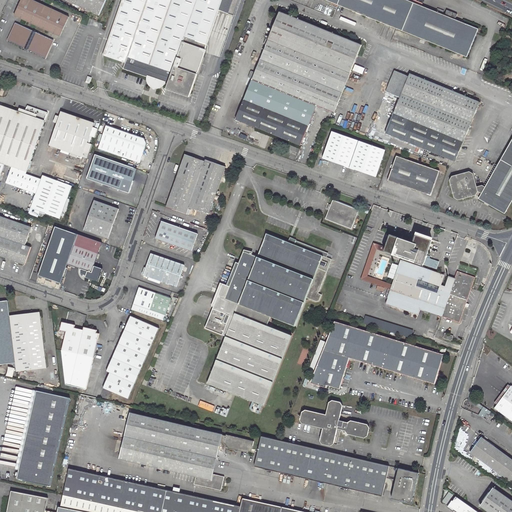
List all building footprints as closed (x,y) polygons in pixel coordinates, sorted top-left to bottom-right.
[(21,0),(15,15),(60,36),(69,17),(32,0),(21,0)] [(65,0),(100,16),(106,0),(65,0)] [(122,0),(103,55),(125,63),(124,69),(148,77),(148,79),(149,82),(150,84),(151,85),(152,85),(154,86),(155,86),(156,86),(158,86),(159,85),(160,84),(161,84),(162,82),(168,84),(167,86),(169,87),(168,88),(188,95),(189,93),(191,94),(198,74),(197,74),(222,0),(122,0)] [(327,0),(468,57),(479,29),(456,19),(458,15),(447,10),(445,15),(408,0),(327,0)] [(363,45),(281,11),(237,119),(301,145),(318,105),(335,112),(363,45)] [(54,40),(15,23),(8,41),(21,47),(22,47),(21,47),(24,49),(24,50),(28,52),(29,51),(31,52),(31,51),(46,58),(54,40)] [(222,48),(223,45),(218,44),(215,55),(219,57),(222,48)] [(368,138),(389,145),(393,136),(456,161),(480,102),(411,73),(409,76),(395,70),(385,95),(377,92),(366,116),(375,119),(368,138)] [(27,172),(45,121),(0,105),(0,179),(5,165),(27,172)] [(82,157),(95,123),(61,111),(49,145),(82,157)] [(144,138),(107,125),(99,149),(140,163),(147,144),(144,138)] [(386,150),(332,131),(323,158),(377,177),(386,150)] [(511,141),(486,186),(483,185),(478,187),(474,174),(470,172),(452,176),(450,180),(455,197),(459,200),(478,194),(482,197),(482,198),(507,212),(511,202),(511,141)] [(186,154),(167,206),(187,213),(189,207),(209,214),(216,196),(218,190),(226,167),(206,159),(205,161),(186,154)] [(388,180),(431,195),(440,171),(397,156),(388,180)] [(85,184),(122,197),(129,175),(123,173),(117,171),(120,164),(108,160),(105,167),(93,163),(85,184)] [(126,166),(120,164),(117,171),(123,173),(126,166)] [(72,185),(43,175),(31,208),(61,218),(72,185)] [(350,229),(358,209),(332,199),(324,219),(350,229)] [(95,200),(84,230),(108,239),(119,209),(95,200)] [(0,256),(25,265),(31,247),(26,245),(32,228),(0,216),(0,256)] [(156,238),(192,251),(199,234),(162,221),(156,238)] [(287,240),(266,232),(257,256),(243,250),(229,285),(222,282),(205,327),(226,335),(207,383),(264,405),(291,334),(267,324),(270,315),(295,325),(307,296),(316,300),(319,298),(322,293),(318,291),(331,257),(326,255),(327,250),(295,238),(294,242),(293,242),(293,243),(287,240)] [(476,278),(458,271),(455,279),(449,278),(446,287),(441,285),(445,276),(424,269),(425,265),(428,267),(430,262),(427,261),(434,241),(426,238),(427,236),(419,234),(415,243),(392,235),(388,248),(375,243),(374,248),(378,249),(405,259),(404,262),(403,261),(394,286),(368,277),(364,275),(362,279),(393,290),(388,304),(419,315),(422,306),(431,309),(430,311),(441,314),(443,307),(445,308),(443,315),(443,317),(460,323),(476,278)] [(68,264),(88,271),(86,277),(96,281),(96,279),(99,280),(102,269),(100,266),(99,267),(95,266),(99,253),(74,244),(68,264)] [(368,277),(378,249),(374,248),(364,275),(368,277)] [(144,274),(177,286),(185,265),(151,253),(144,274)] [(430,262),(428,267),(434,269),(437,260),(428,257),(427,261),(430,262)] [(164,322),(166,315),(172,298),(140,287),(132,310),(164,322)] [(0,301),(0,363),(16,362),(17,370),(47,367),(41,312),(10,316),(9,301),(0,301)] [(132,316),(107,371),(110,372),(104,387),(129,398),(160,328),(132,316)] [(366,316),(363,323),(410,339),(413,332),(366,316)] [(62,350),(67,384),(87,389),(100,333),(97,332),(98,330),(84,327),(84,329),(75,327),(76,325),(63,321),(61,330),(67,331),(62,350)] [(335,321),(311,383),(327,388),(328,385),(340,389),(350,358),(436,384),(445,355),(335,321)] [(303,347),(297,364),(302,365),(303,363),(301,362),(302,359),(305,360),(306,357),(305,357),(308,349),(303,347)] [(494,408),(511,421),(511,386),(511,385),(494,408)] [(32,389),(14,472),(18,473),(36,390),(32,389)] [(36,390),(18,473),(16,479),(50,487),(69,398),(36,390)] [(302,412),(300,420),(303,424),(322,428),(320,440),(323,445),(330,446),(334,444),(337,429),(346,431),(348,434),(364,438),(368,424),(351,421),(347,422),(340,420),(343,406),(340,402),(333,400),(329,403),(326,415),(306,410),(302,412)] [(131,413),(120,455),(120,458),(196,476),(194,484),(221,491),(224,479),(224,477),(213,474),(221,443),(226,444),(229,448),(247,452),(249,451),(249,448),(252,449),(254,441),(226,435),(226,436),(199,429),(200,426),(194,425),(193,428),(131,413)] [(469,453),(511,483),(511,458),(481,436),(469,453)] [(257,466),(384,496),(392,466),(262,437),(257,466)] [(304,511),(243,498),(241,506),(70,468),(64,495),(140,511),(304,511)] [(419,473),(400,468),(392,498),(412,503),(419,473)] [(480,506),(488,511),(511,511),(511,500),(493,487),(480,506)] [(11,491),(7,511),(51,511),(46,511),(48,499),(11,491)] [(61,507),(59,507),(58,511),(51,511),(140,511),(64,495),(61,507)] [(477,511),(453,495),(446,505),(456,511),(477,511)]
